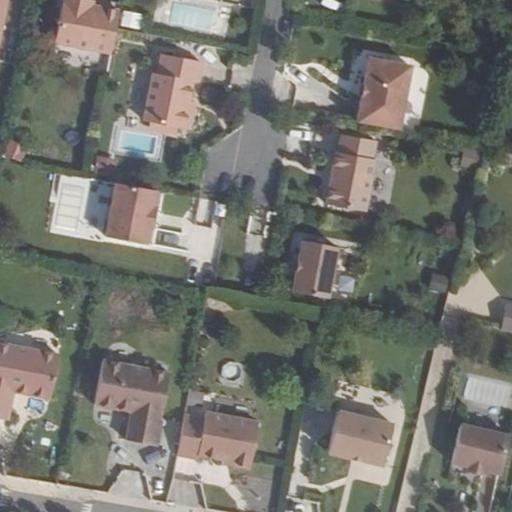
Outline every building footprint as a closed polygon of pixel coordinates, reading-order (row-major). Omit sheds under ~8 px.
[(0,91),(7,93),(26,3),(8,0),(1,0),(0,7),(0,91)] [(124,53),(133,10),(107,5),(96,4),(97,0),(76,0),(68,42),(124,53)] [(201,102),(205,83),(210,84),(214,63),(175,55),(172,71),(166,70),(157,122),(196,129),(201,102)] [(404,128),(415,65),(374,57),(363,121),(404,128)] [(202,130),(207,104),(201,102),(196,129),(202,130)] [(371,209),(380,157),(377,157),(380,138),(345,133),(343,151),(340,151),(331,203),(371,209)] [(496,157),(501,138),(490,135),(486,155),(496,157)] [(476,169),(479,151),(463,149),(460,167),(476,169)] [(93,175),(107,177),(110,159),(96,156),(93,175)] [(79,234),(82,178),(56,176),(53,233),(79,234)] [(166,219),(169,204),(166,203),(169,189),(128,182),(119,234),(160,241),(164,219),(166,219)] [(334,293),(342,241),(308,236),(298,288),(334,293)] [(350,294),(353,278),(338,275),(335,291),(350,294)] [(497,330),(511,333),(511,302),(505,300),(497,330)] [(63,390),(73,344),(6,329),(0,356),(0,404),(20,409),(27,376),(42,379),(40,385),(63,390)] [(160,439),(176,366),(109,351),(99,398),(122,402),(124,397),(138,400),(137,405),(131,434),(160,439)] [(256,460),(264,422),(213,412),(213,414),(192,410),(184,450),(204,454),(205,450),(215,452),(225,454),(242,461),(252,464),(256,460)] [(496,477),(503,438),(456,427),(447,466),(463,469),(462,474),(479,478),(480,473),(496,477)] [(378,491),(387,449),(332,437),(323,480),(378,491)] [(242,461),(225,454),(215,452),(215,456),(242,461)]
